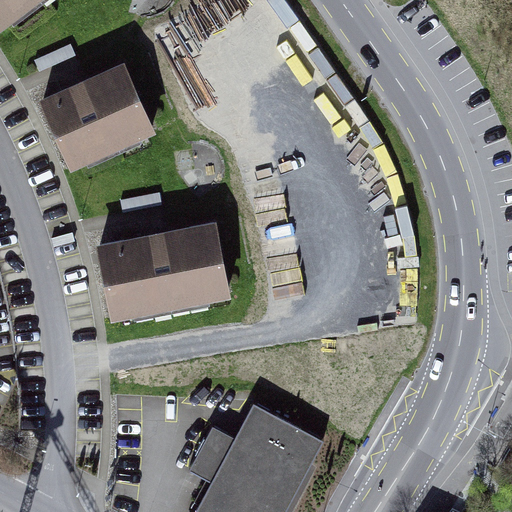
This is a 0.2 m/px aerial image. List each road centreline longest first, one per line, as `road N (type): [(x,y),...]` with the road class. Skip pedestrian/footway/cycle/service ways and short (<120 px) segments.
road 1 (track): [(58,362),(314,326),(343,295),(322,178),(240,48)]
road 2 (tertiary): [(342,0),(413,101),(445,170),(465,271),(463,324),(445,390),(378,511)]
